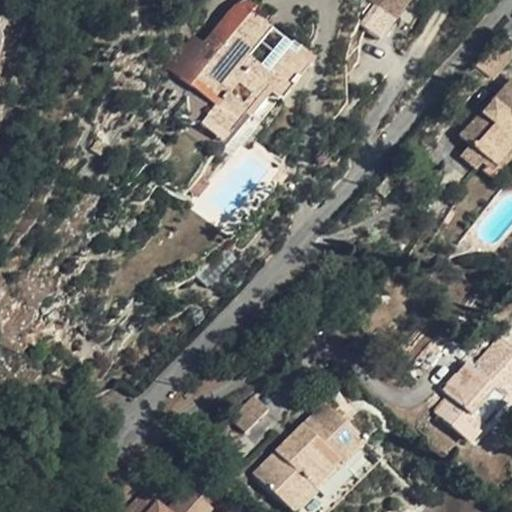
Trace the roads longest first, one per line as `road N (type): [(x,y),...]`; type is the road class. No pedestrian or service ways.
road 1 (residential): [(507,0),(318,229),(37,511)]
road 2 (unknown): [(439,0),(390,86),(374,160)]
